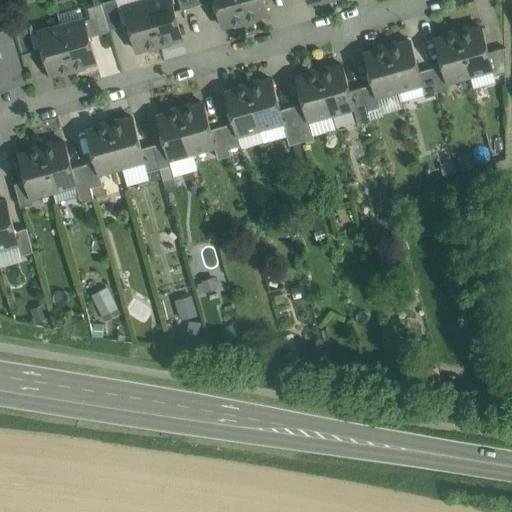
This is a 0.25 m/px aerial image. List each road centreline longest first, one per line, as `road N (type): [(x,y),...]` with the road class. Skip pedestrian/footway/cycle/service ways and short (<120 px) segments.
road 1 (secondary): [(511,463),(0,381)]
road 2 (residential): [(0,121),(423,0)]
